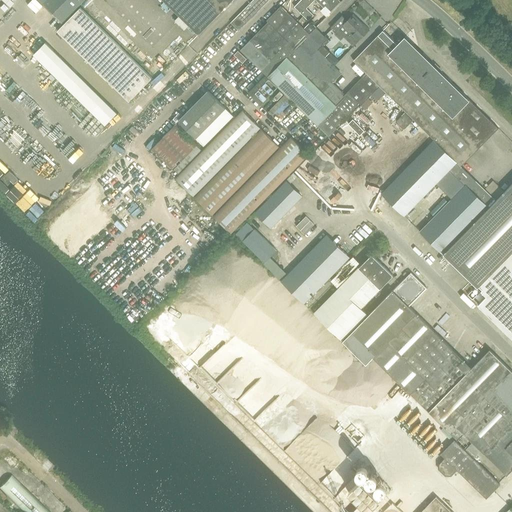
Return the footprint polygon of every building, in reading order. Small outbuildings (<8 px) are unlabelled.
[(62,22),(84,0),(46,0),(43,3),(62,22)] [(163,0),(164,0),(161,4),(168,11),(171,7),(179,15),(174,20),(184,30),(189,25),(199,34),(232,0),(163,0)] [(250,19),(268,0),(253,0),(243,12),(250,19)] [(341,1),(339,0),(300,0),(294,6),(309,20),(314,15),(307,8),(314,0),(316,0),(324,7),(325,5),(331,11),(341,1)] [(81,6),(58,29),(129,101),(152,77),(81,6)] [(281,6),(267,20),(269,21),(240,50),(268,77),(287,57),(306,37),(310,34),(281,6)] [(250,19),(243,12),(232,22),(239,29),(250,19)] [(338,31),(344,36),(353,46),(369,29),(354,14),(347,21),(342,16),(330,28),(336,33),(338,31)] [(335,66),(318,49),(328,39),(316,27),(310,34),(306,37),(311,42),(294,60),(313,79),(324,90),(332,82),(341,72),(335,66)] [(405,36),(400,41),(397,44),(383,30),(353,61),(378,85),(434,140),(461,166),(488,138),(498,128),(405,36)] [(313,79),(294,60),(311,42),(306,37),(287,57),(268,77),(292,100),(313,79)] [(45,42),(34,53),(105,124),(117,113),(45,42)] [(335,56),(331,61),(335,64),(339,60),(335,56)] [(344,94),(332,82),(324,90),(313,79),(292,100),(317,126),(325,117),(335,127),(359,103),(347,91),(344,94)] [(233,115),(207,90),(178,121),(203,145),(233,115)] [(244,104),(177,173),(196,191),(263,122),(244,104)] [(176,123),(164,135),(189,160),(201,147),(176,123)] [(264,124),(197,193),(216,211),(283,142),(264,124)] [(295,132),(217,212),(236,230),(293,171),(313,150),(295,132)] [(189,160),(164,135),(152,148),(177,172),(189,160)] [(464,170),(461,166),(434,140),(382,192),(387,198),(405,215),(450,169),(458,176),(464,170)] [(443,253),(491,204),(495,200),(464,170),(458,176),(466,184),(420,230),(443,253)] [(485,188),(496,198),(503,191),(493,180),(485,188)] [(301,196),(285,181),(255,212),(271,227),(301,196)] [(479,285),(489,275),(511,252),(511,183),(444,253),(478,287),(479,285)] [(296,226),(300,230),(310,220),(306,216),(296,226)] [(314,224),(310,220),(300,230),(304,234),(314,224)] [(264,262),(270,256),(276,250),(254,229),(248,223),(246,222),(235,234),(242,241),(264,262)] [(303,303),(349,257),(326,235),(280,281),(303,303)] [(511,252),(489,275),(511,297),(511,252)] [(361,308),(393,275),(377,259),(372,254),(313,313),(340,340),(360,320),(366,313),(361,308)] [(428,412),(472,368),(409,307),(427,288),(411,272),(400,283),(365,318),(342,341),(365,364),(372,357),(428,412)] [(511,297),(489,275),(479,285),(482,289),(481,290),(483,292),(482,292),(483,293),(483,292),(486,295),(479,303),(478,303),(478,304),(511,337),(511,297)] [(456,441),(464,449),(468,444),(466,442),(470,439),(473,441),(465,449),(473,458),(481,450),(496,465),(504,472),(507,475),(511,469),(511,371),(490,349),(472,368),(428,412),(457,440),(456,441)] [(457,469),(487,498),(500,484),(473,458),(465,449),(464,449),(456,441),(455,440),(441,453),(444,457),(440,461),(441,462),(440,464),(439,468),(446,474),(451,474),(452,473),(453,474),(457,469)] [(451,511),(436,497),(421,511),(451,511)]
